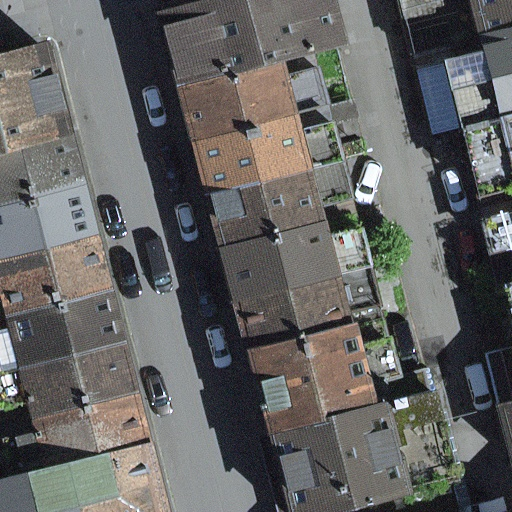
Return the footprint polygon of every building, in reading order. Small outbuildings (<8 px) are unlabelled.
[(178,90),(310,54),(310,55),(338,48),(324,0),(228,0),(158,18),(178,90)] [(398,0),(412,55),(441,47),(440,42),(478,33),(469,0),(398,0)] [(511,0),(469,0),(478,33),(511,25),(511,0)] [(511,25),(478,33),(440,42),(441,47),(460,127),(511,114),(511,25)] [(0,149),(64,133),(42,47),(0,57),(0,149)] [(416,69),(432,135),(461,129),(460,127),(441,47),(412,55),(416,69)] [(178,90),(192,142),(324,108),(310,55),(310,54),(178,90)] [(192,142),(206,197),(338,162),(324,108),(192,142)] [(511,203),(511,114),(460,127),(461,129),(481,211),(511,203)] [(0,204),(77,185),(64,133),(0,149),(0,204)] [(206,197),(220,250),(352,215),(338,162),(206,197)] [(0,261),(91,238),(77,185),(0,204),(0,261)] [(511,262),(511,203),(481,211),(494,267),(511,262)] [(220,250),(234,303),(365,268),(352,215),(220,250)] [(0,261),(0,316),(104,290),(91,238),(0,261)] [(511,262),(494,267),(511,336),(511,262)] [(234,303),(247,353),(379,320),(365,268),(234,303)] [(0,371),(117,342),(104,290),(0,316),(0,371)] [(247,353),(269,435),(385,406),(380,383),(395,379),(395,378),(379,320),(247,353)] [(0,425),(130,393),(117,342),(0,371),(0,425)] [(498,405),(511,401),(511,347),(486,354),(498,405)] [(460,511),(424,370),(395,378),(395,379),(380,383),(385,406),(269,435),(288,511),(460,511)] [(143,444),(130,393),(0,425),(0,438),(10,479),(11,481),(63,467),(63,465),(143,444)] [(511,401),(498,405),(511,462),(511,401)] [(160,511),(143,444),(63,465),(63,467),(74,511),(160,511)] [(74,511),(63,467),(11,481),(10,479),(0,481),(0,511),(74,511)]
